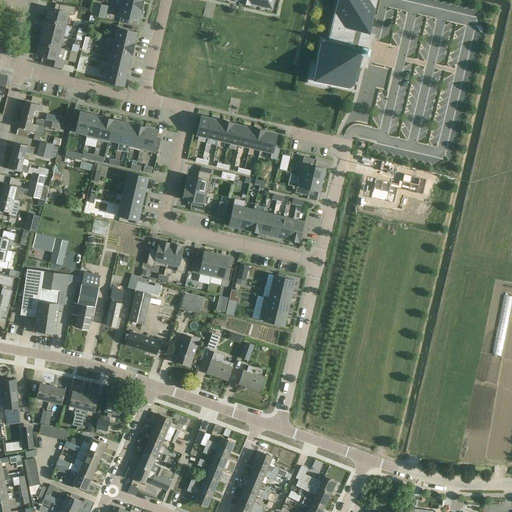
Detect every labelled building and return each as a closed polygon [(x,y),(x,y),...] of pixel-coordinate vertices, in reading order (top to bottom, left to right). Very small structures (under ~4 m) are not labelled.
[(116,0),(115,4),(121,6),(141,10),(143,0),(116,0)] [(262,0),(261,7),(272,9),(273,0),(262,0)] [(376,0),(338,0),(328,41),(322,40),(316,65),(312,64),(308,83),(326,87),(327,83),(352,89),(358,63),(364,64),(366,56),(365,56),(363,56),(364,53),(366,54),(366,53),(365,53),(364,53),(365,48),(366,48),(366,49),(367,49),(368,48),(365,47),(366,45),(367,45),(368,46),(370,38),(368,37),(376,0)] [(90,16),(94,17),(104,19),(107,6),(97,4),(93,3),(90,16)] [(45,20),(65,25),(68,14),(74,15),(75,7),(60,5),(58,11),(48,8),(45,20)] [(139,21),(141,10),(121,6),(118,16),(139,21)] [(42,31),(62,36),(65,25),(45,20),(42,31)] [(117,28),(115,39),(134,43),(133,43),(136,32),(117,28)] [(59,48),(62,36),(42,31),(39,43),(59,48)] [(115,39),(112,49),(131,54),(134,43),(115,39)] [(45,63),(62,68),(63,61),(62,60),(65,49),(59,48),(39,43),(37,55),(47,57),(45,63)] [(112,49),(110,60),(128,64),(131,54),(112,49)] [(110,60),(107,71),(126,75),(128,64),(110,60)] [(107,71),(105,82),(123,86),(126,75),(107,71)] [(21,114),(33,117),(35,110),(40,111),(42,106),(25,101),(21,114)] [(75,132),(86,135),(91,114),(80,112),(75,132)] [(18,127),(35,131),(37,126),(31,124),(33,117),(21,114),(18,127)] [(86,135),(86,137),(97,140),(102,117),(91,114),(86,135)] [(201,116),(196,135),(208,137),(212,119),(201,116)] [(102,117),(97,140),(108,142),(109,140),(108,140),(113,119),(102,117)] [(109,140),(119,142),(124,122),(113,119),(108,140),(109,140)] [(212,119),(208,137),(218,140),(223,121),(222,120),(222,121),(212,119)] [(44,126),(63,131),(64,125),(52,122),(46,120),(46,121),(46,120),(44,126)] [(39,121),(34,139),(41,141),(45,122),(39,121)] [(223,121),(218,140),(229,142),(233,124),(233,123),(223,121)] [(119,142),(129,145),(130,145),(135,124),(124,122),(119,142)] [(130,145),(129,145),(128,147),(140,150),(146,127),(135,124),(130,145)] [(233,124),(229,142),(240,145),(244,126),(233,124)] [(244,126),(240,145),(250,147),(255,128),(254,128),(254,129),(244,126)] [(157,130),(146,127),(140,150),(151,152),(157,130)] [(255,128),(250,147),(261,150),(265,131),(255,128)] [(265,131),(261,150),(271,152),(270,158),(277,160),(280,146),(274,144),(276,134),(265,131)] [(36,155),(49,158),(50,156),(55,158),(58,147),(53,145),(40,141),(36,155)] [(11,155),(23,158),(25,152),(33,154),(34,147),(14,142),(11,155)] [(30,182),(43,185),(45,177),(47,177),(48,169),(38,167),(38,169),(22,165),(23,158),(11,155),(8,168),(20,171),(31,174),(30,182)] [(303,156),(299,175),(322,180),(325,168),(315,166),(316,159),(303,156)] [(280,162),(278,169),(286,170),(287,163),(280,162)] [(184,187),(207,192),(211,174),(212,169),(201,166),(200,172),(199,171),(197,178),(187,176),(184,187)] [(222,177),(235,180),(236,174),(223,171),(222,177)] [(125,183),(145,188),(148,177),(127,172),(125,183)] [(369,177),(365,197),(389,202),(392,188),(418,194),(421,178),(398,172),(397,179),(393,179),(392,183),(387,181),(388,176),(377,173),(376,179),(369,177)] [(322,180),(299,175),(295,193),(308,196),(309,189),(319,191),(322,180)] [(19,194),(45,201),(49,186),(43,185),(30,182),(28,190),(16,187),(16,186),(4,183),(1,196),(18,201),(18,200),(19,194)] [(143,199),(145,188),(125,183),(122,194),(143,199)] [(203,211),(207,192),(184,187),(182,199),(192,201),(190,208),(203,211)] [(140,209),(143,199),(122,194),(120,205),(140,209)] [(9,214),(15,216),(19,201),(18,200),(18,201),(1,196),(0,198),(0,209),(10,212),(9,214)] [(221,201),(219,214),(226,215),(228,202),(221,201)] [(138,220),(140,209),(120,205),(117,215),(138,220)] [(228,225),(239,228),(243,207),(233,205),(228,225)] [(239,228),(249,230),(253,210),(243,207),(239,228)] [(249,230),(259,232),(263,212),(253,210),(249,230)] [(259,232),(269,235),(273,214),(263,212),(259,232)] [(27,213),(28,228),(40,228),(40,213),(27,213)] [(269,235),(278,237),(283,217),(273,214),(269,235)] [(278,237),(288,239),(293,219),(283,217),(278,237)] [(293,219),(288,239),(299,242),(304,222),(293,219)] [(0,236),(0,248),(7,250),(10,239),(14,240),(16,233),(3,230),(2,237),(0,236)] [(38,232),(34,247),(53,251),(57,237),(38,232)] [(166,266),(171,244),(159,241),(157,251),(150,249),(147,264),(154,266),(155,264),(166,266)] [(167,264),(177,266),(176,271),(184,273),(187,258),(181,256),(183,246),(171,244),(166,266),(167,264)] [(0,248),(0,267),(7,269),(9,262),(4,261),(7,250),(0,248)] [(192,272),(211,277),(216,254),(204,251),(201,261),(195,260),(192,272)] [(216,254),(211,277),(229,281),(232,268),(226,267),(228,257),(216,254)] [(240,263),(237,277),(247,279),(250,265),(240,263)] [(10,269),(8,275),(19,278),(20,272),(10,269)] [(58,304),(64,305),(68,281),(69,274),(27,269),(21,308),(30,309),(38,310),(35,331),(54,333),(58,304)] [(75,327),(88,330),(90,321),(92,321),(93,315),(92,315),(98,288),(97,287),(100,275),(83,272),(77,303),(73,302),(71,314),(77,315),(75,327)] [(127,288),(135,290),(138,282),(137,282),(139,275),(131,273),(127,288)] [(271,287),(291,291),(294,280),(274,275),(271,287)] [(128,320),(144,324),(151,294),(159,296),(162,286),(156,285),(155,287),(138,282),(135,290),(128,320)] [(106,325),(116,327),(124,290),(112,287),(110,297),(112,298),(111,301),(106,325)] [(271,287),(269,297),(289,302),(291,291),(271,287)] [(2,296),(0,295),(0,310),(7,312),(12,291),(3,289),(2,296)] [(200,313),(204,298),(184,293),(180,308),(200,313)] [(504,346),(511,296),(504,295),(496,345),(504,346)] [(227,298),(219,296),(216,310),(224,312),(227,298)] [(286,314),(289,302),(269,297),(264,296),(261,308),(286,314)] [(284,325),(286,314),(261,308),(259,319),(284,325)] [(156,354),(160,341),(130,331),(126,345),(156,354)] [(199,339),(183,334),(174,361),(189,366),(199,339)] [(215,349),(219,336),(212,334),(207,347),(215,349)] [(248,360),(254,345),(245,341),(240,357),(248,360)] [(207,373),(227,380),(232,367),(231,367),(233,364),(222,360),(224,355),(214,352),(211,360),(207,373)] [(239,384),(259,391),(264,378),(254,374),(256,369),(248,366),(246,371),(243,370),(239,384)] [(5,409),(7,425),(20,423),(19,408),(15,379),(0,381),(0,396),(3,396),(5,409)] [(37,398),(49,401),(52,386),(40,383),(37,398)] [(61,404),(65,389),(52,386),(49,401),(61,404)] [(81,409),(85,394),(73,391),(69,406),(75,407),(74,414),(72,425),(77,426),(81,409)] [(97,397),(85,394),(81,409),(77,426),(82,427),(85,416),(86,416),(87,410),(93,411),(97,397)] [(95,428),(106,431),(110,417),(111,413),(119,414),(122,403),(107,399),(102,419),(98,418),(95,428)] [(154,427),(177,437),(180,431),(169,426),(172,419),(160,414),(154,427)] [(215,425),(211,439),(218,440),(219,433),(226,435),(228,427),(215,425)] [(34,448),(31,426),(20,427),(23,449),(34,448)] [(149,440),(161,445),(164,438),(174,443),(177,437),(154,427),(149,440)] [(211,448),(216,450),(228,455),(234,442),(222,437),(219,444),(208,440),(210,435),(199,431),(195,441),(205,446),(211,448)] [(186,448),(189,441),(180,437),(177,444),(186,448)] [(70,442),(81,447),(83,442),(72,438),(70,442)] [(89,445),(83,442),(81,447),(87,450),(101,455),(106,444),(92,438),(89,445)] [(155,458),(166,462),(169,456),(158,452),(161,445),(149,440),(143,453),(155,458)] [(82,461),(96,467),(101,455),(87,450),(81,447),(70,442),(68,447),(79,452),(76,458),(82,461)] [(211,448),(205,446),(203,452),(208,454),(211,448)] [(216,450),(211,463),(223,468),(228,455),(216,450)] [(260,452),(255,465),(266,470),(272,457),(260,452)] [(138,465),(169,479),(172,472),(153,464),(155,458),(143,453),(138,465)] [(0,462),(1,462),(10,460),(10,461),(16,460),(16,462),(17,467),(22,466),(20,455),(0,458),(0,462)] [(55,463),(60,465),(91,478),(96,467),(82,461),(80,467),(74,464),(73,465),(57,458),(55,463)] [(203,467),(206,461),(200,459),(197,465),(203,467)] [(211,463),(206,476),(218,481),(223,468),(211,463)] [(72,484),(86,490),(91,478),(60,465),(58,470),(69,474),(69,476),(75,478),(72,484)] [(150,484),(167,491),(172,480),(169,479),(138,465),(132,478),(144,483),(147,477),(152,479),(150,484)] [(249,478),(261,483),(264,476),(275,480),(277,475),(272,472),(266,470),(255,465),(249,478)] [(318,488),(330,494),(336,481),(324,476),(321,482),(305,474),(308,469),(301,465),(295,478),(298,479),(318,488)] [(272,472),(277,475),(280,468),(274,466),(272,472)] [(0,475),(0,488),(6,487),(5,480),(9,480),(8,474),(0,475)] [(200,489),(212,494),(218,481),(206,476),(200,488),(200,489)] [(192,478),(189,484),(195,486),(198,480),(192,478)] [(249,478),(244,490),(256,495),(261,497),(263,491),(258,489),(261,483),(249,478)] [(312,501),(324,506),(330,494),(318,488),(298,479),(296,485),(315,494),(312,500),(312,501)] [(178,480),(174,491),(182,494),(186,483),(178,480)] [(41,497),(46,487),(40,484),(35,495),(41,497)] [(132,484),(128,492),(136,495),(140,487),(132,484)] [(195,486),(189,484),(186,490),(198,495),(195,502),(207,507),(212,494),(200,489),(200,488),(195,486)] [(0,488),(0,500),(8,499),(12,498),(11,493),(7,493),(6,487),(0,488)] [(239,503),(260,511),(261,511),(264,506),(253,501),(256,495),(244,490),(239,503)] [(267,500),(269,494),(263,491),(261,497),(267,500)] [(307,511),(321,511),(324,506),(312,501),(312,500),(291,491),(288,497),(310,506),(307,511)] [(54,503),(73,511),(76,511),(81,501),(67,495),(64,501),(59,499),(58,499),(45,494),(43,499),(51,502),(54,503)] [(0,511),(8,511),(11,511),(8,499),(0,500),(0,511)] [(73,511),(54,503),(52,508),(60,511),(59,511),(73,511)] [(260,511),(239,503),(234,511),(260,511)]
